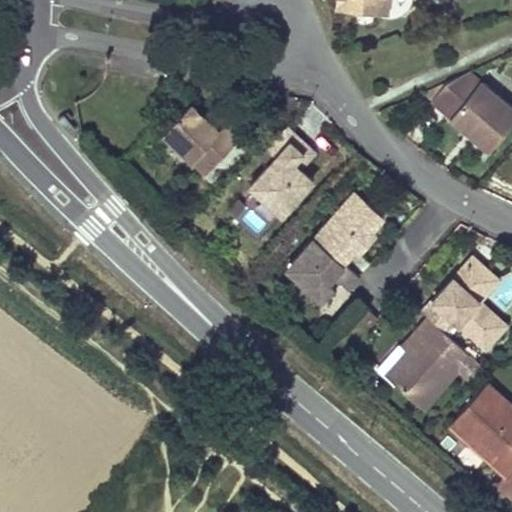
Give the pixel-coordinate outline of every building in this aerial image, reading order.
[(389,0),(336,0),(336,8),(388,13),(389,0)] [(511,121),(511,102),(471,68),(447,79),(431,96),(445,108),(466,125),(471,118),(482,128),(477,135),(491,147),(511,121)] [(447,79),(424,89),(431,96),(447,79)] [(207,118),(190,103),(163,132),(206,172),(240,136),(226,124),(220,130),(207,118)] [(213,112),(207,118),(220,130),(226,124),(220,118),(213,112)] [(471,118),(466,125),(477,135),(482,128),(471,118)] [(277,156),(251,184),(263,195),(269,189),(290,206),(316,178),(305,167),(297,160),(311,145),(302,137),(289,126),(268,148),(277,156)] [(311,145),(297,160),(305,167),(318,152),(311,145)] [(290,206),(269,189),(263,195),(284,213),(290,206)] [(362,203),(366,198),(359,191),(354,196),(362,203)] [(362,203),(354,196),(316,239),(341,260),(354,245),(361,244),(370,235),(370,227),(382,213),(366,198),(362,203)] [(316,239),(289,269),(324,299),(335,287),(326,279),(331,272),(347,287),(358,276),(341,260),(316,239)] [(471,254),(433,296),(486,344),(501,327),(474,302),(479,296),(471,289),(488,269),(471,254)] [(471,289),(479,296),(497,276),(493,273),(488,269),(471,289)] [(511,305),(511,279),(507,276),(496,296),(511,305)] [(474,302),(501,327),(506,321),(479,296),(474,302)] [(406,348),(396,359),(407,369),(395,383),(421,406),(460,364),(434,341),(444,330),(425,313),(415,325),(422,331),(406,348)] [(422,331),(415,325),(399,342),(406,348),(422,331)] [(407,369),(396,359),(383,373),(395,383),(407,369)] [(486,380),(451,419),(463,430),(470,422),(505,454),(498,461),(505,468),(509,470),(511,466),(511,411),(503,403),(507,399),(486,380)] [(511,397),(507,399),(503,403),(511,411),(511,397)] [(505,454),(470,422),(463,430),(498,461),(505,454)] [(511,466),(509,470),(505,468),(501,474),(508,480),(511,475),(511,466)] [(511,475),(508,480),(501,474),(496,479),(511,493),(511,475)]
